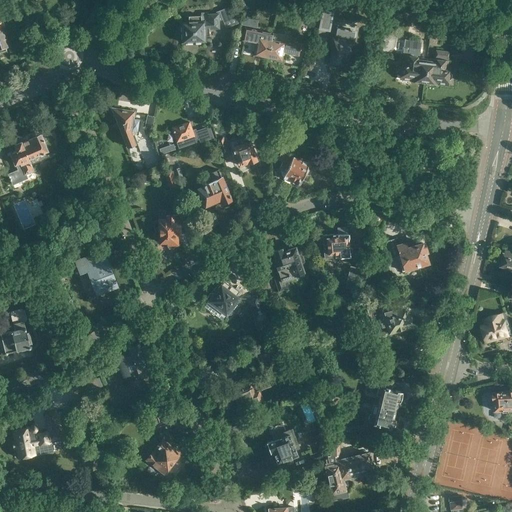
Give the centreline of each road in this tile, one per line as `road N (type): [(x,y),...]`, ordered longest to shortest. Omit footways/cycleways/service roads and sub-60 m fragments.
road 1 (residential): [(69,60),(123,79),(246,98),(431,126),(503,127)]
road 2 (residential): [(153,295),(214,249),(316,201),(410,199),(483,213)]
road 3 (residential): [(69,60),(153,295)]
road 4 (residential): [(237,509),(0,483)]
road 5 (residential): [(153,295),(237,509)]
road 6 (residential): [(0,408),(153,295)]
road 7 (tertiary): [(444,358),(408,511)]
road 8 (tertiary): [(420,511),(455,365)]
road 9 (tertiary): [(455,365),(480,260),(478,234)]
road 10 (tertiary): [(478,234),(444,358)]
road 11 (tertiary): [(503,127),(504,0)]
